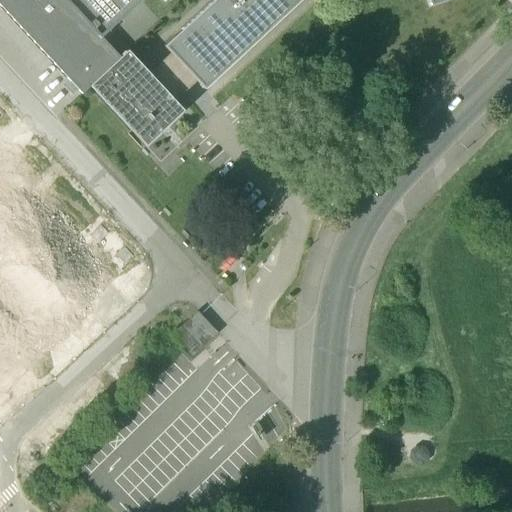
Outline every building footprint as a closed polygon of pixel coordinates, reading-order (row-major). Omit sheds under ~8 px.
[(0,0),(0,6),(81,94),(89,87),(119,59),(100,38),(140,0),(0,0)] [(214,0),(163,48),(173,58),(192,79),(203,91),(301,0),(214,0)] [(151,78),(126,51),(119,59),(89,87),(145,147),(182,112),(170,99),(151,78)] [(151,78),(170,99),(192,79),(173,58),(151,78)] [(110,230),(107,233),(100,226),(90,236),(121,269),(135,256),(110,230)] [(206,337),(193,324),(175,341),(188,354),(206,337)] [(101,372),(112,385),(148,354),(137,341),(101,372)]
